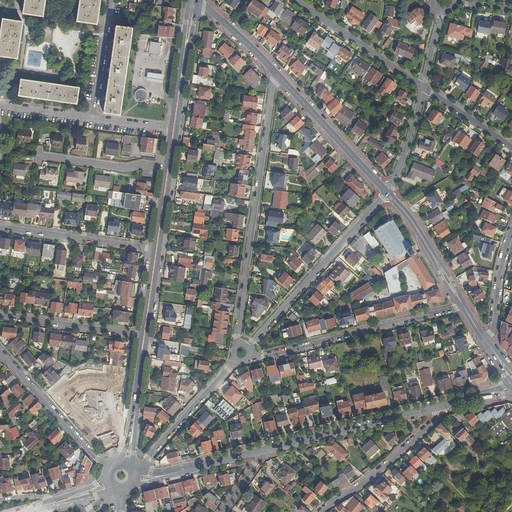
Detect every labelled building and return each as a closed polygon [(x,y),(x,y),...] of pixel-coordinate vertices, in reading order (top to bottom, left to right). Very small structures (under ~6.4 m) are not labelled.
[(26,0),(24,17),(43,20),(45,0),(26,0)] [(100,0),(81,0),(77,25),(97,28),(100,7),(100,0)] [(259,1),(259,0),(253,0),(251,4),(247,8),(252,11),(250,14),(257,19),(266,6),(259,1)] [(327,0),(325,5),(334,9),(338,0),(337,0),(327,0)] [(271,7),(270,9),(278,15),(283,9),(283,8),(281,6),(281,5),(276,1),(271,7)] [(266,15),(270,9),(271,7),(269,5),(261,17),(263,19),(266,15)] [(388,16),(393,17),(394,7),(387,6),(386,13),(389,13),(388,16)] [(354,24),(355,22),(358,24),(365,16),(354,8),(348,17),(352,20),(350,22),(354,24)] [(426,25),(426,23),(427,22),(425,19),(428,17),(422,8),(416,9),(406,17),(411,24),(418,19),(421,22),(419,24),(421,27),(423,25),(424,26),(426,25)] [(281,18),(286,11),(283,9),(278,15),(278,16),(281,18)] [(286,11),(281,18),(292,26),(298,17),(287,10),(286,11)] [(166,11),(164,21),(171,22),(173,12),(166,11)] [(380,28),(383,23),(378,20),(378,19),(371,14),(362,27),(369,31),(368,32),(371,34),(376,26),(380,28)] [(292,26),(292,27),(303,35),(310,25),(298,17),(292,26)] [(388,24),(394,27),(396,27),(400,29),(401,21),(389,18),(388,24)] [(477,32),(490,35),(491,31),(492,23),(488,22),(488,21),(480,20),(477,32)] [(160,21),(157,36),(172,38),(175,24),(160,21)] [(492,23),(491,31),(504,34),(506,24),(493,21),(492,23)] [(0,59),(18,62),(23,26),(4,23),(0,47),(0,59)] [(464,36),(472,38),(473,29),(466,28),(466,27),(462,26),(461,26),(461,28),(456,26),(456,25),(455,24),(450,23),(447,36),(463,40),(464,36)] [(260,24),(257,29),(259,30),(257,33),(263,37),(268,30),(260,24)] [(389,35),(393,29),(394,27),(388,24),(387,24),(386,26),(386,25),(384,27),(381,30),(389,35)] [(132,32),(131,32),(132,31),(127,30),(127,32),(117,30),(116,42),(112,70),(107,100),(105,116),(120,118),(132,32)] [(203,30),(201,47),(202,47),(210,49),(211,49),(213,32),(203,30)] [(279,39),(280,37),(272,31),(266,39),(274,45),(274,46),(276,48),(279,44),(281,41),(279,39)] [(305,46),(316,53),(317,51),(321,45),(324,41),(313,34),(305,46)] [(324,41),(321,45),(330,51),(327,55),(333,59),(336,54),(340,49),(333,44),(334,42),(327,37),(324,41)] [(399,43),(395,53),(410,59),(414,49),(410,47),(412,43),(403,40),(401,44),(399,43)] [(150,41),(148,53),(160,54),(161,43),(150,41)] [(223,55),(227,59),(235,50),(232,48),(231,49),(224,43),(219,49),(225,54),(223,55)] [(276,48),(274,52),(282,58),(281,59),(284,61),(291,51),(283,45),(282,46),(279,44),(276,48)] [(340,49),(336,54),(347,62),(352,54),(345,49),(344,49),(341,47),(340,49)] [(465,62),(469,56),(454,52),(453,57),(443,53),(440,63),(453,67),(454,62),(459,64),(460,61),(465,62)] [(485,61),(488,63),(489,62),(498,67),(499,64),(490,59),(491,57),(487,54),(485,61)] [(230,62),(236,68),(243,61),(236,55),(230,62)] [(465,62),(465,63),(468,65),(473,57),(469,56),(465,62)] [(349,67),(351,69),(359,58),(356,57),(349,67)] [(359,58),(351,69),(363,77),(367,72),(370,67),(370,66),(359,58)] [(296,62),(294,64),(290,68),(299,78),(302,74),(306,68),(305,68),(303,69),(296,62)] [(323,68),(317,63),(315,65),(312,63),(310,66),(310,67),(319,74),(315,80),(318,82),(321,77),(325,71),(326,69),(324,68),(323,68)] [(502,68),(506,69),(506,72),(511,73),(511,75),(511,67),(508,66),(509,65),(503,63),(502,68)] [(210,68),(203,67),(203,70),(200,70),(199,76),(194,75),(194,76),(208,78),(210,68)] [(382,75),(370,67),(367,72),(370,74),(370,73),(376,77),(375,78),(376,79),(377,78),(379,80),(382,75)] [(257,82),(261,79),(251,69),(244,76),(254,87),(258,84),(257,82)] [(147,72),(146,82),(162,84),(164,75),(147,72)] [(459,87),(465,92),(471,81),(462,74),(458,72),(452,81),(455,83),(456,82),(461,85),(459,87)] [(208,78),(194,76),(192,83),(213,86),(214,78),(208,78)] [(396,85),(385,77),(376,89),(379,92),(383,95),(386,92),(389,95),(396,85)] [(22,84),(19,99),(33,101),(62,105),(77,107),(79,92),(22,84)] [(318,95),(325,100),(330,92),(321,86),(318,90),(320,92),(318,95)] [(211,89),(200,88),(200,94),(199,98),(209,99),(211,89)] [(137,91),(135,93),(134,96),(135,99),(138,101),(141,102),(144,101),(146,99),(147,96),(147,94),(145,90),(142,89),(139,89),(137,91)] [(474,101),(478,95),(470,89),(466,95),(474,101)] [(403,91),(398,99),(405,104),(408,100),(405,98),(408,94),(403,91)] [(485,92),(478,103),(483,106),(485,103),(491,107),(496,99),(485,92)] [(242,106),(241,111),(247,112),(248,112),(249,107),(256,108),(257,104),(255,103),(255,98),(244,96),(243,106),(242,106)] [(336,99),(327,107),(335,114),(338,111),(336,109),(341,104),(336,99)] [(195,105),(194,117),(203,118),(205,106),(195,105)] [(343,107),(336,117),(341,121),(341,122),(347,126),(349,124),(351,125),(356,118),(354,116),(355,115),(343,107)] [(284,124),(294,115),(288,108),(281,114),(284,117),(281,120),(284,124)] [(500,111),(497,108),(493,114),(498,117),(496,120),(501,123),(506,116),(499,112),(500,111)] [(437,112),(434,110),(428,119),(436,125),(438,122),(441,125),(446,118),(440,114),(441,113),(437,111),(437,112)] [(256,125),(257,114),(248,112),(247,112),(246,121),(247,121),(248,121),(248,120),(250,121),(250,124),(256,125)] [(394,112),(389,121),(398,126),(403,117),(394,112)] [(297,116),(291,123),(297,130),(304,124),(297,116)] [(203,119),(193,117),(191,127),(201,128),(203,119)] [(368,127),(359,121),(352,130),(361,136),(368,127)] [(253,131),(254,126),(244,124),(243,130),(246,130),(246,133),(244,133),(244,135),(246,136),(245,138),(243,138),(243,140),(253,141),(255,131),(253,131)] [(397,128),(392,125),(386,136),(395,141),(397,138),(395,137),(398,132),(396,130),(397,128)] [(310,142),(311,141),(313,140),(313,135),(310,135),(310,130),(307,129),(305,131),(303,128),(299,132),(302,135),(303,135),(305,137),(305,142),(310,142)] [(19,130),(17,141),(31,143),(33,132),(19,130)] [(459,132),(453,141),(465,149),(471,140),(459,132)] [(281,150),(282,150),(284,150),(288,147),(285,143),(286,141),(287,139),(288,135),(282,134),(282,138),(280,137),(277,140),(280,144),(278,146),(281,150)] [(53,147),(62,149),(64,137),(54,135),(53,147)] [(124,135),(122,150),(130,151),(130,146),(127,146),(128,136),(124,135)] [(219,151),(221,137),(212,135),(211,140),(208,140),(205,140),(204,144),(204,149),(219,151)] [(142,144),(141,152),(156,154),(158,139),(142,137),(141,143),(142,144)] [(243,140),(234,138),(234,141),(245,142),(243,150),(252,151),(253,141),(243,140)] [(77,150),(86,152),(88,140),(78,139),(77,150)] [(385,154),(388,150),(384,147),(384,148),(371,139),(368,142),(385,154)] [(421,142),(419,147),(432,152),(435,142),(426,139),(425,143),(421,142)] [(479,145),(481,143),(477,140),(469,151),(477,157),(483,148),(479,145)] [(312,159),(316,163),(316,164),(322,158),(322,157),(327,152),(322,147),(322,148),(319,145),(320,144),(316,141),(314,143),(310,147),(317,155),(312,159)] [(366,144),(362,141),(357,148),(361,152),(366,144)] [(119,156),(120,145),(108,143),(107,153),(114,155),(114,156),(119,156)] [(300,156),(308,148),(305,145),(299,151),(290,150),(289,154),(300,156)] [(189,150),(187,162),(199,164),(199,161),(197,160),(198,151),(189,150)] [(382,153),(375,159),(384,168),(391,162),(382,153)] [(241,169),(247,170),(249,161),(250,156),(243,155),(238,154),(236,169),(241,169)] [(496,155),(491,164),(495,167),(494,168),(499,171),(506,162),(496,155)] [(291,158),(291,160),(289,160),(289,163),(290,164),(289,170),(291,170),(291,169),(297,170),(298,160),(291,158)] [(318,166),(316,168),(319,170),(324,165),(332,173),(338,167),(330,159),(325,164),(323,162),(318,166)] [(27,165),(15,163),(13,174),(26,176),(27,165)] [(316,163),(305,173),(306,177),(316,168),(318,166),(316,164),(316,163)] [(414,181),(416,176),(432,182),(432,181),(436,172),(414,163),(411,172),(408,178),(414,181)] [(199,165),(197,176),(204,177),(205,166),(199,165)] [(462,182),(464,184),(467,179),(469,180),(474,174),(475,175),(479,170),(474,166),(466,178),(465,178),(462,182)] [(41,171),(40,178),(58,181),(59,170),(47,168),(46,172),(41,171)] [(485,168),(479,175),(483,177),(488,170),(485,168)] [(246,185),(249,171),(247,170),(241,169),(238,184),(245,185),(246,185)] [(68,172),(66,182),(83,184),(84,172),(75,171),(75,173),(68,172)] [(284,188),(286,174),(275,173),(275,177),(274,177),(273,186),(284,188)] [(351,174),(345,181),(363,198),(365,196),(362,192),(365,189),(356,181),(357,180),(351,174)] [(96,175),(95,186),(110,188),(111,177),(96,175)] [(192,177),(190,177),(190,178),(185,177),(183,186),(189,186),(190,180),(191,180),(192,177)] [(131,190),(131,194),(146,196),(153,197),(154,194),(147,193),(148,189),(147,189),(148,184),(138,183),(137,191),(131,190)] [(238,184),(233,183),(231,195),(243,197),(245,185),(238,184)] [(361,200),(350,189),(341,198),(352,208),(356,204),(357,205),(361,200)] [(62,191),(58,191),(57,199),(84,203),(85,195),(62,191)] [(113,191),(112,198),(111,206),(124,208),(126,193),(119,192),(113,191)] [(199,199),(200,194),(194,193),(189,192),(182,191),(181,197),(199,199)] [(275,208),(286,210),(288,193),(277,191),(275,208)] [(433,210),(443,203),(435,191),(425,197),(428,201),(427,201),(430,206),(433,210)] [(511,192),(509,191),(503,200),(511,205),(511,192)] [(124,208),(144,211),(146,196),(131,194),(126,193),(124,208)] [(485,197),(481,206),(494,213),(496,209),(501,212),(504,207),(485,197)] [(221,201),(212,200),(212,205),(211,211),(219,212),(221,201)] [(14,203),(13,213),(22,214),(22,215),(26,216),(26,215),(28,204),(15,202),(14,203)] [(37,204),(28,203),(28,204),(26,215),(36,216),(36,214),(40,214),(41,207),(42,202),(38,202),(37,204)] [(13,213),(14,203),(12,203),(12,204),(4,203),(3,209),(4,209),(3,215),(12,217),(13,213)] [(351,210),(343,203),(334,212),(341,218),(346,213),(347,214),(351,210)] [(88,206),(87,206),(85,215),(90,215),(89,221),(95,222),(96,216),(97,216),(98,207),(88,206)] [(40,214),(40,217),(44,218),(44,217),(53,218),(55,209),(41,207),(40,214)] [(478,216),(491,222),(495,215),(481,209),(478,216)] [(434,224),(441,220),(437,211),(429,216),(434,224)] [(64,223),(80,226),(82,214),(66,212),(64,223)] [(133,212),(132,221),(144,222),(145,214),(133,212)] [(205,213),(198,212),(196,212),(196,216),(195,220),(194,220),(194,223),(203,225),(204,219),(205,219),(208,220),(209,216),(205,216),(205,213)] [(241,228),(244,215),(226,213),(225,220),(234,221),(233,227),(241,228)] [(295,226),(298,226),(302,219),(299,218),(299,215),(293,214),(292,217),(293,217),(293,219),(290,218),(289,227),(295,228),(295,226)] [(391,260),(390,261),(393,268),(397,265),(406,260),(416,254),(416,253),(416,252),(415,251),(413,248),(412,246),(412,247),(408,241),(407,242),(393,219),(389,222),(388,221),(387,222),(387,223),(380,227),(378,228),(379,228),(375,231),(388,253),(387,254),(391,260)] [(133,224),(120,223),(117,222),(109,221),(109,223),(112,224),(112,225),(120,226),(120,229),(132,231),(133,224)] [(444,221),(434,227),(441,238),(450,233),(446,227),(447,226),(444,221)] [(329,230),(335,235),(341,228),(336,223),(329,230)] [(492,232),(494,228),(483,224),(480,232),(491,236),(492,232)] [(316,244),(321,239),(319,238),(325,232),(318,225),(307,236),(316,244)] [(239,230),(228,228),(227,240),(237,242),(238,235),(239,235),(239,230)] [(296,230),(283,228),(282,235),(293,236),(296,230)] [(279,244),(280,232),(268,230),(267,235),(269,235),(268,243),(279,244)] [(197,239),(185,237),(184,249),(195,251),(197,239)] [(0,248),(9,250),(10,241),(7,241),(7,239),(0,238),(0,248)] [(455,255),(464,249),(458,238),(448,244),(455,255)] [(23,252),(26,253),(27,246),(24,246),(25,242),(21,241),(21,243),(17,242),(15,251),(23,252)] [(26,253),(26,254),(39,256),(41,244),(28,242),(27,246),(26,253)] [(228,244),(227,248),(230,249),(230,251),(229,255),(237,256),(239,246),(228,244)] [(495,246),(488,244),(485,255),(492,257),(495,246)] [(55,246),(44,245),(42,256),(53,257),(55,246)] [(309,252),(306,254),(302,259),(308,264),(314,257),(313,255),(316,252),(309,245),(305,249),(309,252)] [(93,260),(101,261),(102,253),(95,252),(93,260)] [(136,263),(138,253),(129,252),(128,262),(136,263)] [(464,253),(457,257),(459,260),(464,269),(472,264),(472,265),(475,263),(470,254),(466,256),(464,253)] [(260,260),(260,261),(272,264),(273,259),(272,258),(271,258),(270,259),(267,258),(267,255),(262,254),(262,256),(260,257),(260,260)] [(352,254),(346,260),(353,267),(359,260),(352,254)] [(406,260),(409,264),(425,289),(434,284),(416,254),(406,260)] [(73,263),(73,267),(82,268),(82,262),(83,256),(78,255),(78,257),(78,259),(74,258),(73,263)] [(179,261),(179,262),(191,264),(192,257),(180,255),(179,261)] [(212,256),(205,255),(203,266),(203,270),(213,272),(214,266),(212,266),(213,261),(214,261),(215,257),(212,256)] [(299,265),(302,262),(296,258),(295,257),(288,265),(295,271),(300,265),(299,265)] [(23,274),(32,276),(33,273),(28,273),(30,261),(25,260),(23,274)] [(397,265),(399,271),(409,264),(406,260),(397,265)] [(393,268),(385,272),(391,295),(404,292),(399,271),(397,265),(393,268)] [(172,266),(171,272),(173,272),(172,281),(182,282),(183,267),(172,266)] [(489,270),(479,268),(474,267),(472,268),(474,275),(474,276),(476,281),(484,282),(485,278),(488,279),(489,270)] [(57,270),(57,275),(59,275),(58,279),(64,280),(65,271),(57,270)] [(203,270),(201,281),(200,285),(207,286),(208,278),(212,279),(213,272),(203,270)] [(286,289),(294,280),(282,270),(274,278),(286,289)] [(83,283),(92,284),(93,280),(95,280),(96,275),(84,274),(83,283)] [(329,289),(336,281),(330,276),(325,281),(324,281),(317,288),(330,300),(335,294),(329,289)] [(221,278),(220,288),(228,289),(231,289),(232,280),(221,278)] [(266,295),(272,300),(276,295),(271,291),(278,284),(273,280),(264,278),(263,285),(264,285),(263,294),(266,295)] [(81,294),(83,283),(69,281),(67,281),(67,283),(67,286),(70,287),(70,288),(71,288),(72,287),(77,288),(76,294),(81,294)] [(132,297),(134,283),(120,281),(118,292),(116,292),(115,295),(122,296),(123,296),(132,297)] [(352,301),(352,303),(373,290),(369,282),(350,294),(352,301)] [(220,303),(226,304),(228,289),(220,288),(217,287),(215,302),(220,303)] [(186,299),(195,301),(196,291),(188,289),(186,299)] [(472,294),(477,302),(485,297),(480,289),(472,294)] [(30,302),(34,303),(35,292),(29,291),(29,294),(21,293),(20,301),(30,303),(30,302)] [(356,320),(357,321),(441,300),(442,297),(438,291),(409,297),(408,295),(394,299),(394,301),(354,311),(356,320)] [(44,305),(48,306),(50,294),(35,292),(34,303),(44,304),(44,305)] [(96,292),(95,301),(102,302),(103,293),(96,292)] [(317,305),(323,298),(316,292),(310,299),(317,305)] [(15,296),(5,294),(5,295),(3,303),(3,304),(13,306),(15,296)] [(132,297),(123,296),(122,301),(122,304),(133,306),(134,298),(132,297)] [(259,317),(263,309),(266,311),(269,306),(265,303),(266,302),(260,299),(259,300),(257,299),(254,304),(257,306),(256,308),(255,308),(254,309),(253,310),(254,311),(255,311),(252,318),(256,320),(259,317)] [(352,303),(352,301),(349,302),(351,309),(350,309),(351,313),(346,314),(346,313),(343,313),(343,315),(338,316),(341,325),(346,324),(346,323),(356,320),(354,311),(352,303)] [(51,311),(61,313),(63,304),(53,302),(51,311)] [(213,302),(211,309),(230,312),(230,309),(225,308),(225,309),(224,309),(224,308),(220,307),(220,303),(215,302),(213,302)] [(73,315),(73,319),(77,320),(78,314),(76,313),(77,304),(69,303),(69,307),(65,306),(64,315),(68,316),(69,315),(69,314),(70,312),(75,313),(73,315)] [(95,305),(79,303),(78,314),(93,316),(94,307),(95,305)] [(171,321),(173,307),(166,306),(164,320),(171,321)] [(194,307),(188,306),(184,327),(191,328),(194,307)] [(129,312),(114,310),(113,320),(128,323),(129,312)] [(210,325),(210,324),(210,320),(212,320),(214,320),(215,314),(206,312),(204,324),(210,325)] [(325,320),(320,322),(321,329),(322,330),(336,326),(334,318),(325,320)] [(319,319),(310,321),(307,322),(309,332),(321,329),(320,322),(319,319)] [(506,352),(511,344),(511,334),(510,336),(509,336),(508,338),(509,339),(506,342),(505,341),(506,335),(507,336),(509,328),(507,328),(507,324),(501,322),(501,342),(503,347),(506,352)] [(300,325),(282,330),(284,337),(289,336),(289,337),(302,334),(300,325)] [(2,336),(8,337),(13,337),(16,338),(17,329),(3,327),(2,336)] [(164,327),(162,338),(169,339),(171,328),(164,327)] [(440,336),(441,340),(455,335),(452,328),(447,330),(448,333),(440,336)] [(423,343),(435,340),(433,331),(426,333),(426,330),(420,332),(423,343)] [(33,341),(43,343),(45,333),(34,332),(33,341)] [(223,334),(213,332),(212,336),(209,336),(208,341),(222,343),(223,334)] [(49,346),(60,347),(61,336),(51,334),(49,346)] [(405,335),(405,334),(400,335),(402,345),(412,342),(410,334),(405,335)] [(77,338),(61,336),(60,347),(69,349),(69,354),(74,355),(75,350),(76,341),(77,338)] [(386,348),(397,345),(395,336),(384,339),(386,348)] [(16,338),(9,345),(19,355),(26,349),(16,338)] [(456,349),(457,353),(461,352),(468,350),(464,338),(455,340),(458,349),(456,349)] [(88,342),(76,341),(75,350),(86,352),(88,342)] [(124,342),(115,341),(115,342),(110,341),(110,345),(108,345),(107,351),(111,351),(114,352),(114,351),(123,352),(124,347),(123,347),(124,342)] [(162,359),(162,360),(165,361),(181,363),(182,356),(186,359),(187,359),(190,351),(192,346),(192,345),(192,344),(189,344),(184,343),(181,343),(180,349),(166,347),(166,344),(159,344),(157,358),(162,359)] [(114,352),(111,351),(110,355),(114,356),(113,364),(122,366),(123,353),(114,352)] [(29,366),(35,360),(28,352),(21,358),(29,366)] [(57,361),(44,353),(36,360),(45,369),(53,362),(55,363),(57,361)] [(316,367),(322,366),(319,354),(314,355),(312,356),(310,356),(311,358),(307,358),(309,364),(310,369),(316,367)] [(480,372),(467,375),(470,383),(484,380),(487,373),(478,357),(473,360),(480,372)] [(336,360),(325,363),(327,373),(339,370),(336,360)] [(417,363),(419,374),(422,374),(422,376),(421,376),(423,381),(424,381),(425,386),(432,384),(428,368),(432,367),(430,360),(425,361),(417,363)] [(72,368),(58,361),(57,361),(55,363),(69,371),(72,368)] [(198,369),(197,373),(207,374),(209,363),(196,361),(195,369),(198,369)] [(293,363),(279,366),(281,377),(296,373),(293,363)] [(124,373),(128,374),(129,368),(112,365),(111,372),(116,373),(116,372),(120,373),(120,374),(121,375),(123,375),(124,374),(124,373)] [(268,375),(269,374),(270,376),(279,373),(276,365),(267,367),(269,373),(268,373),(268,375)] [(60,378),(50,367),(41,375),(51,386),(60,378)] [(164,377),(176,379),(178,375),(179,373),(178,373),(177,375),(173,374),(173,373),(171,373),(172,368),(165,367),(163,376),(164,377)] [(262,369),(252,371),(254,381),(256,380),(256,379),(264,377),(262,369)] [(2,380),(4,378),(8,383),(13,378),(8,372),(3,377),(3,376),(1,378),(2,380)] [(248,390),(253,387),(249,372),(241,376),(248,390)] [(450,375),(453,387),(457,386),(466,384),(465,379),(461,379),(461,377),(456,378),(455,379),(454,374),(450,375)] [(183,376),(178,375),(176,379),(170,391),(174,388),(174,386),(179,387),(179,390),(184,391),(184,390),(186,391),(188,392),(195,384),(188,378),(186,381),(182,380),(183,376)] [(297,377),(300,391),(315,388),(314,384),(313,383),(310,383),(308,384),(308,382),(306,383),(304,383),(304,381),(306,381),(304,375),(297,377)] [(162,390),(170,391),(176,379),(164,377),(162,390)] [(450,378),(438,381),(441,390),(452,388),(450,378)] [(234,381),(231,384),(238,391),(241,388),(234,381)] [(17,384),(10,389),(17,397),(24,391),(17,384)] [(419,385),(411,387),(411,388),(410,389),(411,392),(412,391),(413,397),(422,395),(419,385)] [(3,393),(0,395),(4,403),(7,410),(11,406),(9,402),(8,402),(6,396),(10,392),(9,388),(3,393)] [(393,392),(392,389),(384,391),(384,393),(365,397),(365,395),(358,397),(354,398),(357,409),(364,407),(364,409),(387,404),(386,397),(394,395),(393,392)] [(394,395),(395,399),(398,398),(399,401),(403,399),(403,398),(407,397),(405,389),(393,392),(394,395)] [(31,408),(38,402),(31,394),(23,401),(27,406),(29,405),(31,408)] [(242,411),(252,405),(254,405),(242,395),(240,398),(238,396),(236,399),(238,400),(234,404),(240,409),(237,412),(238,413),(238,414),(242,411)] [(181,405),(172,397),(169,400),(167,398),(166,397),(163,401),(166,403),(163,406),(172,414),(181,405)] [(303,402),(306,415),(311,413),(310,412),(313,411),(320,409),(319,408),(317,399),(310,401),(303,402)] [(17,400),(11,406),(7,410),(8,414),(11,412),(20,404),(17,400)] [(234,410),(223,400),(215,409),(209,400),(204,405),(212,412),(214,410),(225,420),(234,410)] [(257,403),(259,411),(266,410),(264,401),(257,403)] [(345,413),(351,412),(349,401),(337,404),(340,416),(346,414),(345,413)] [(42,406),(38,402),(31,408),(29,409),(32,413),(39,407),(40,408),(42,406)] [(256,421),(261,420),(259,411),(257,403),(254,405),(252,405),(256,421)] [(511,410),(511,409),(511,404),(508,403),(487,408),(497,420),(500,418),(510,431),(511,429),(511,425),(510,423),(511,421),(511,410)] [(320,409),(322,417),(332,415),(330,406),(319,408),(320,409)] [(143,419),(153,421),(155,408),(145,407),(143,419)] [(294,426),(301,425),(299,415),(297,408),(289,410),(291,418),(292,418),(294,426)] [(497,420),(487,408),(473,412),(479,418),(482,422),(487,419),(488,421),(494,417),(497,420)] [(479,418),(473,412),(471,409),(453,414),(462,423),(467,419),(471,425),(479,418)] [(162,410),(158,415),(161,418),(159,420),(163,423),(164,422),(170,417),(162,410)] [(451,415),(460,425),(462,423),(453,414),(451,415)] [(198,420),(198,421),(205,427),(210,422),(202,415),(198,420)] [(287,415),(276,417),(278,427),(289,424),(287,415)] [(25,454),(39,441),(32,432),(43,422),(41,419),(37,423),(31,428),(26,432),(32,438),(27,442),(22,436),(19,439),(25,454)] [(28,425),(31,428),(37,423),(34,420),(28,425)] [(274,420),(264,423),(267,432),(276,430),(274,420)] [(196,437),(205,427),(198,421),(195,424),(195,423),(191,427),(192,428),(190,431),(196,437)] [(233,438),(244,436),(241,423),(229,426),(233,438)] [(449,437),(451,434),(441,423),(435,429),(445,439),(433,450),(437,455),(445,448),(446,448),(447,447),(447,446),(450,444),(447,440),(449,438),(449,437)] [(9,424),(0,424),(0,429),(6,429),(6,438),(8,438),(8,440),(14,439),(9,424)] [(147,435),(150,436),(151,434),(152,435),(156,429),(148,425),(143,433),(144,433),(144,434),(147,435)] [(212,440),(214,450),(218,449),(216,439),(224,437),(221,427),(213,429),(214,437),(211,437),(212,440)] [(475,440),(463,427),(455,435),(461,441),(465,437),(472,443),(475,440)] [(48,436),(54,444),(62,437),(56,429),(48,436)] [(393,433),(392,434),(387,439),(386,440),(390,445),(397,438),(393,433)] [(486,442),(489,445),(495,441),(491,437),(486,442)] [(369,457),(379,449),(371,440),(362,448),(369,457)] [(59,448),(68,457),(75,451),(70,446),(66,441),(59,448)] [(209,441),(201,443),(202,446),(199,447),(200,453),(211,450),(209,441)] [(348,454),(335,442),(329,444),(344,458),(348,454)] [(461,444),(473,457),(476,455),(466,445),(465,445),(463,443),(461,444)] [(329,444),(322,446),(340,462),(341,461),(344,458),(329,444)] [(384,444),(382,446),(390,454),(392,452),(384,444)] [(424,461),(431,455),(425,448),(418,454),(424,461)] [(422,463),(411,450),(407,454),(413,460),(410,462),(416,468),(422,463)] [(160,461),(161,466),(182,460),(186,459),(191,458),(190,455),(181,458),(181,457),(179,458),(177,452),(167,454),(160,461)] [(38,458),(25,454),(27,463),(38,463),(38,458)] [(79,462),(75,472),(88,473),(92,463),(85,454),(81,463),(79,462)] [(0,469),(10,470),(9,459),(0,459),(0,469)] [(278,477),(286,484),(295,472),(287,466),(278,477)] [(344,476),(331,484),(336,489),(347,481),(347,480),(355,475),(349,466),(341,472),(344,476)] [(50,478),(51,477),(52,480),(60,477),(58,467),(49,469),(50,473),(49,473),(50,478)] [(413,476),(416,479),(420,476),(411,467),(406,471),(407,471),(404,474),(410,480),(413,476)] [(402,476),(396,470),(392,474),(398,480),(402,476)] [(75,486),(75,487),(86,484),(88,473),(75,472),(74,477),(76,477),(76,479),(74,479),(74,481),(75,481),(74,485),(75,486)] [(213,474),(204,477),(206,487),(216,484),(213,474)] [(43,475),(36,477),(37,480),(33,481),(36,489),(46,486),(43,475)] [(228,475),(219,477),(220,485),(230,483),(228,475)] [(18,477),(13,478),(14,482),(16,490),(27,488),(28,489),(32,488),(30,477),(19,480),(18,477)] [(195,479),(183,482),(186,493),(198,490),(195,479)] [(260,487),(262,489),(261,490),(267,495),(274,486),(268,481),(268,482),(265,480),(260,487)] [(3,493),(16,490),(14,482),(10,483),(9,481),(8,481),(7,481),(7,482),(1,484),(3,493)] [(284,490),(288,493),(296,483),(294,481),(290,486),(288,485),(284,490)] [(388,495),(389,493),(392,490),(392,489),(392,488),(396,492),(398,489),(389,481),(386,484),(384,482),(379,487),(379,486),(375,491),(384,499),(388,495)] [(315,489),(322,495),(328,488),(321,482),(315,489)] [(182,496),(179,483),(174,484),(176,492),(171,493),(172,498),(182,496)] [(309,504),(315,497),(314,496),(316,494),(311,490),(305,485),(302,488),(308,493),(303,499),(309,504)] [(165,487),(154,490),(157,501),(158,501),(158,500),(168,497),(166,489),(165,487)] [(153,506),(154,511),(159,511),(157,501),(154,490),(144,492),(146,503),(155,501),(155,503),(154,503),(155,506),(153,506)] [(214,504),(217,500),(208,493),(203,496),(205,498),(209,501),(214,504)] [(255,495),(250,503),(251,504),(247,511),(248,511),(258,511),(265,502),(255,495)] [(353,497),(361,503),(363,500),(357,495),(353,497)] [(383,505),(371,495),(365,503),(370,508),(370,509),(372,511),(384,511),(376,505),(377,504),(379,506),(379,505),(381,507),(383,505)] [(197,496),(188,502),(189,506),(193,503),(196,501),(199,499),(197,496)] [(340,505),(341,505),(349,511),(359,511),(364,506),(361,503),(353,497),(340,505)] [(185,499),(175,501),(176,506),(182,504),(183,507),(186,506),(185,499)] [(214,504),(209,501),(206,505),(214,511),(217,507),(214,504)]
